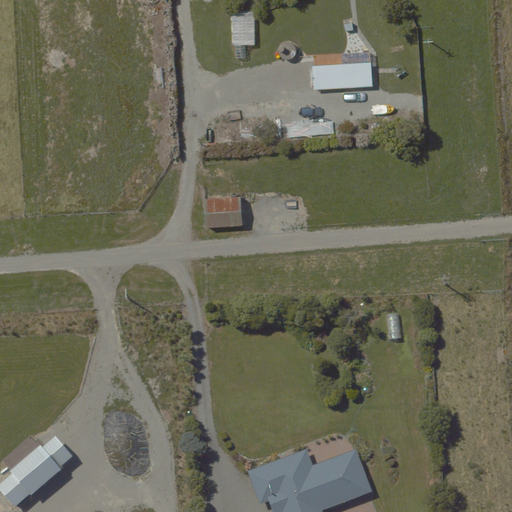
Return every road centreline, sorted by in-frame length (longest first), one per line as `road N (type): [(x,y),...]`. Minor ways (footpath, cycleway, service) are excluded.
road 1 (residential): [(506,228),(161,249)]
road 2 (residential): [(0,261),(161,249)]
